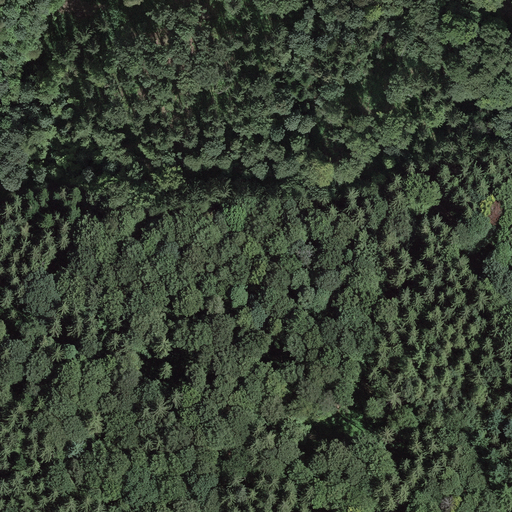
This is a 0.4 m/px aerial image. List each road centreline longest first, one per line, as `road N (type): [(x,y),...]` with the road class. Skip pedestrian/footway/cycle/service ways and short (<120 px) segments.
road 1 (track): [(0,186),(57,190),(120,163),(160,160),(425,196),(460,228),(484,283),(511,311)]
road 2 (track): [(511,457),(469,438),(351,439),(251,424),(0,328)]
